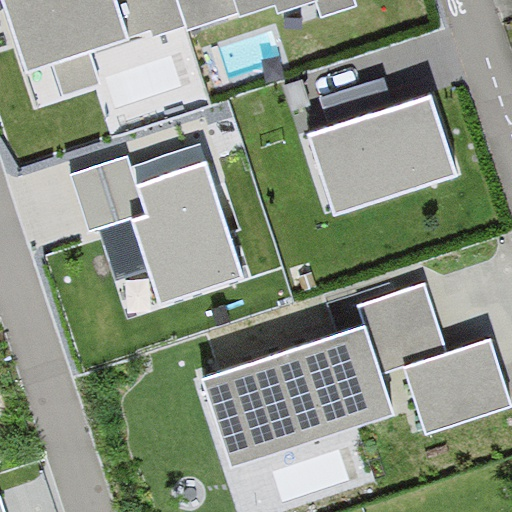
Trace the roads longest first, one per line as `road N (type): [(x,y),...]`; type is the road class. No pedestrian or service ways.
road 1 (residential): [(0,221),(94,511)]
road 2 (residential): [(511,124),(472,0)]
